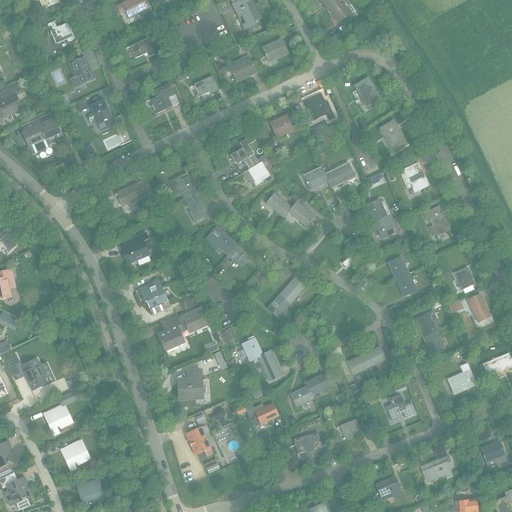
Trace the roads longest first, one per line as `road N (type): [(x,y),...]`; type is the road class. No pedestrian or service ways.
road 1 (residential): [(324,69),(366,54),(391,66),(449,160),(511,294)]
road 2 (tertiary): [(177,511),(105,294),(56,208)]
road 3 (residential): [(117,84),(225,32),(210,0)]
road 4 (residential): [(279,252),(232,213),(190,131)]
road 5 (residential): [(190,131),(324,69)]
road 6 (residential): [(202,511),(332,471)]
road 7 (residential): [(440,429),(387,320)]
